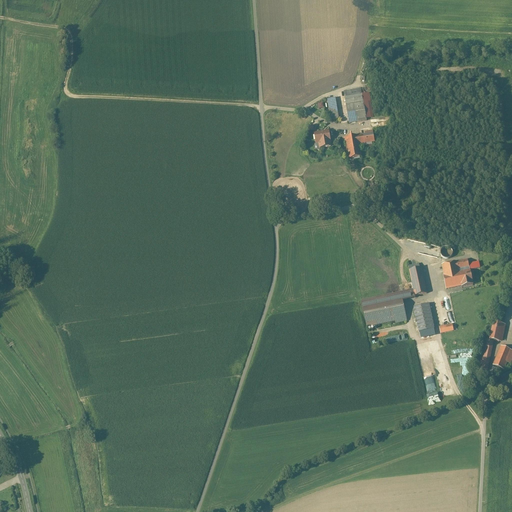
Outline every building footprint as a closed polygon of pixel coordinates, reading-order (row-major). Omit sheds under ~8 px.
[(361,89),(344,92),(349,124),(366,121),(361,89)] [(335,98),(328,99),(331,120),(338,119),(335,98)] [(328,132),(315,134),(316,144),(319,143),(320,148),(331,146),(328,132)] [(357,136),(345,138),(347,150),(347,155),(348,154),(349,159),(354,158),(354,159),(360,158),(359,157),(361,157),(359,144),(363,144),(363,148),(372,147),(372,142),(374,142),(373,133),(357,136)] [(467,260),(442,265),(444,276),(443,276),(446,290),(461,286),(461,287),(473,285),(470,270),(459,273),(458,270),(469,268),(467,260)] [(420,269),(409,271),(412,283),(413,290),(415,296),(427,294),(421,268),(420,269)] [(400,293),(361,301),(363,309),(367,327),(395,321),(396,323),(407,321),(402,301),(415,298),(415,296),(413,290),(400,293)] [(429,304),(414,307),(419,332),(434,329),(429,304)] [(506,325),(493,323),(489,340),(493,341),(502,343),(506,325)] [(452,325),(439,328),(440,334),(453,331),(452,325)] [(485,339),(478,369),(487,371),(493,341),(489,340),(485,339)] [(511,359),(511,351),(501,347),(493,366),(502,369),(504,370),(504,369),(507,363),(510,364),(511,359)]
